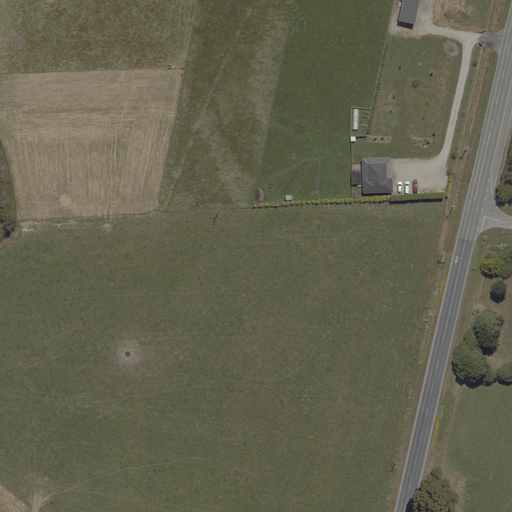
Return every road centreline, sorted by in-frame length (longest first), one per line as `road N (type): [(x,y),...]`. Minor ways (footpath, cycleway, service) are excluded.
road 1 (secondary): [(404,511),(471,213)]
road 2 (secondary): [(471,213),(511,33)]
